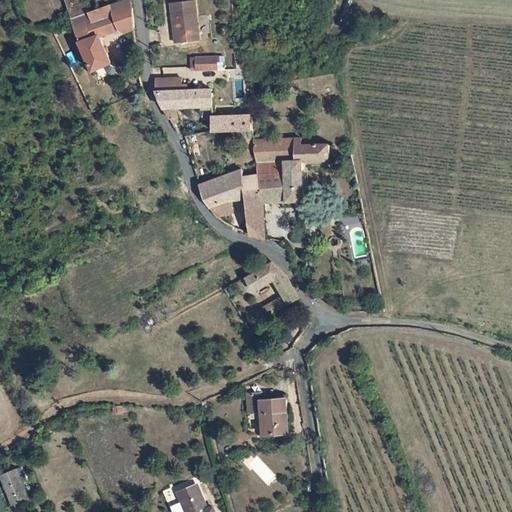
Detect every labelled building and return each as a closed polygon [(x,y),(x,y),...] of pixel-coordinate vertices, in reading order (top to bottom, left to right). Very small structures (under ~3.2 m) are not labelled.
[(53,0),(62,22),(68,19),(79,15),(81,14),(75,0),(53,0)] [(116,0),(115,0),(81,14),(79,15),(68,19),(71,27),(65,30),(84,73),(102,65),(89,38),(108,31),(114,34),(126,30),(123,9),(122,9),(116,0)] [(179,44),(202,42),(198,2),(175,4),(179,44)] [(71,27),(68,19),(62,22),(65,30),(71,27)] [(191,71),(200,70),(220,69),(219,55),(198,57),(198,58),(190,59),(191,66),(191,71)] [(185,84),(183,75),(156,80),(157,94),(173,123),(179,121),(176,106),(199,102),(200,106),(212,104),(212,82),(192,87),(191,82),(185,84)] [(304,104),(302,77),(254,82),(256,109),(304,104)] [(211,126),(251,126),(251,109),(211,110),(211,126)] [(258,172),(243,173),(246,197),(249,233),(266,238),(264,202),(302,201),(301,160),(330,159),(330,145),(303,145),(303,137),(256,138),(257,146),(258,172)] [(347,161),(353,161),(350,145),(344,145),(347,161)] [(230,203),(246,197),(243,173),(243,167),(203,185),(204,193),(207,200),(209,207),(213,213),(215,215),(219,219),(234,213),(230,203)] [(281,285),(274,273),(260,261),(236,275),(244,290),(264,279),(273,296),(253,306),(257,313),(288,298),(281,285)] [(247,404),(247,397),(234,398),(236,417),(249,415),(251,438),(276,435),(272,401),(247,404)] [(6,471),(0,472),(0,502),(1,506),(18,500),(6,471)] [(210,511),(204,511),(195,490),(178,497),(184,511),(211,511),(212,511),(210,511)]
